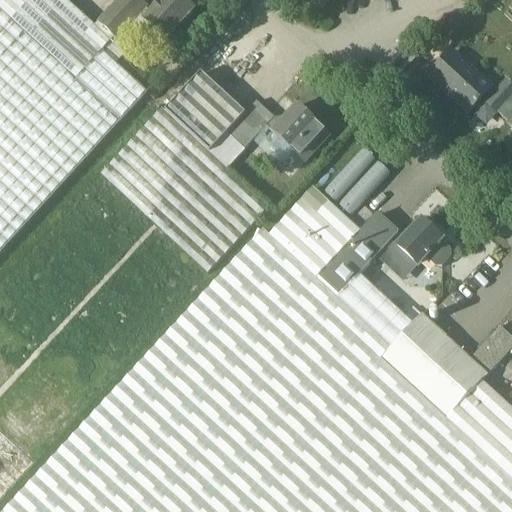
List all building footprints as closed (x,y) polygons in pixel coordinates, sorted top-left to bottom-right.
[(121,0),(99,24),(117,40),(118,39),(117,39),(118,39),(140,15),(166,39),(193,10),(182,0),(164,0),(152,14),(146,8),(147,7),(139,0),(121,0)] [(492,88),(454,52),(430,78),(468,114),(492,88)] [(166,113),(211,153),(246,115),(201,75),(166,113)] [(498,113),(511,98),(511,86),(507,82),(486,104),(497,114),(498,113)] [(511,98),(498,113),(509,123),(508,124),(511,127),(511,98)] [(246,115),(211,153),(229,170),(268,128),(294,152),(307,163),(331,137),(318,125),(298,106),(280,126),(274,120),(276,119),(267,111),(258,103),(246,115)] [(352,215),(393,171),(367,147),(326,191),(352,215)] [(229,511),(384,343),(405,321),(408,318),(361,275),(391,242),(419,267),(427,258),(437,268),(443,267),(447,263),(452,257),(452,251),(447,246),(442,242),(444,240),(423,221),(404,241),(398,235),(399,234),(380,215),(365,231),(357,224),(320,190),(318,193),(313,189),(271,234),(270,233),(100,419),(14,511),(229,511)] [(229,511),(453,511),(497,465),(511,448),(511,406),(484,381),(511,351),(511,336),(501,327),(472,359),(447,337),(424,316),(416,325),(408,318),(405,321),(384,343),(229,511)] [(511,511),(511,448),(497,465),(453,511),(511,511)]
